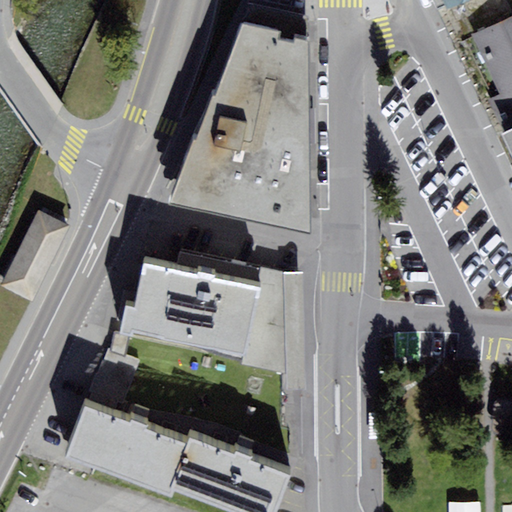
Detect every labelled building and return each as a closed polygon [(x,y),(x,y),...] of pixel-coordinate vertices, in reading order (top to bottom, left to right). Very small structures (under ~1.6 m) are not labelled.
[(483,54),(511,116),(511,10),(472,30),(483,54)] [(279,22),(242,15),(210,93),(168,194),(310,224),(308,32),(295,28),(293,33),(278,29),(279,22)] [(37,215),(3,284),(29,297),(63,228),(37,215)] [(259,287),(139,261),(124,330),(244,355),(253,310),(259,287)] [(105,395),(119,394),(118,378),(135,377),(134,354),(102,356),(105,395)] [(258,511),(274,511),(292,465),(191,426),(188,435),(90,397),(71,447),(174,487),(177,480),(258,511)] [(481,511),(482,501),(451,501),(450,511),(481,511)]
